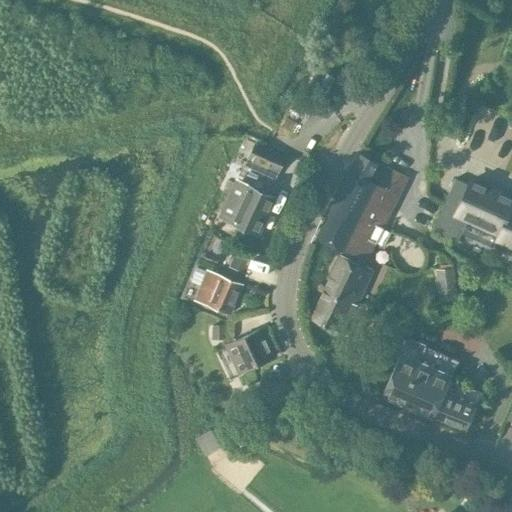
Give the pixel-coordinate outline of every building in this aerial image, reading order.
[(279,171),(286,157),(255,143),(248,157),(279,171)] [(323,290),(365,309),(367,304),(360,300),(374,270),(364,266),(408,176),(377,161),(368,179),(349,170),(315,237),(342,251),(343,248),(356,255),(353,262),(339,255),(323,290)] [(455,178),(432,229),(457,240),(468,217),(499,231),(496,238),(511,245),(511,208),(511,205),(511,199),(469,180),(468,184),(455,178)] [(247,184),(230,221),(258,233),(275,197),(247,184)] [(235,253),(230,264),(245,271),(250,259),(235,253)] [(454,269),(437,270),(439,300),(456,298),(454,269)] [(202,286),(197,298),(207,303),(230,312),(242,283),(220,274),(219,274),(209,270),(202,286)] [(358,323),(365,309),(323,290),(311,318),(350,336),(352,333),(357,335),(362,325),(358,323)] [(213,325),(212,339),(223,340),(224,326),(213,325)] [(239,370),(275,355),(263,328),(227,344),(239,370)] [(449,379),(457,359),(406,337),(381,395),(433,417),(434,415),(467,428),(481,392),(449,379)] [(205,456),(220,447),(210,428),(195,437),(205,456)]
